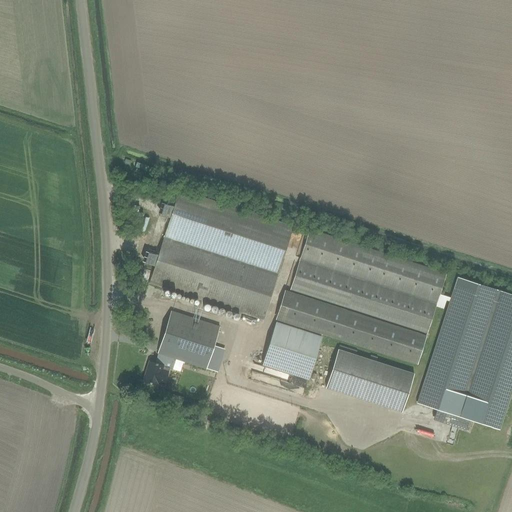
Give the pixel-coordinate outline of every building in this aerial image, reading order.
[(155,284),(267,321),(298,226),(186,189),(155,284)] [(427,335),(446,274),(310,229),(290,290),(427,335)] [(451,298),(440,295),(436,306),(443,309),(446,301),(450,302),(417,404),(500,430),(511,394),(511,294),(457,277),(451,298)] [(292,293),(285,290),(275,319),(283,322),(417,365),(427,336),(292,293)] [(220,327),(171,311),(155,363),(149,361),(143,381),(158,386),(164,367),(173,369),(176,359),(205,369),(220,327)] [(308,380),(322,337),(276,322),(262,365),(308,380)] [(401,416),(413,378),(337,353),(325,391),(401,416)] [(455,425),(451,442),(457,444),(461,427),(455,425)]
